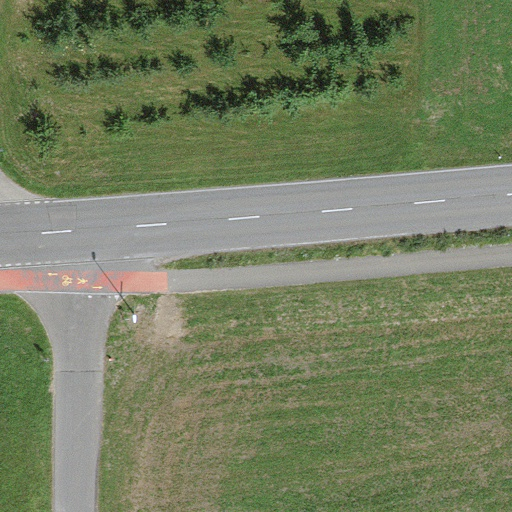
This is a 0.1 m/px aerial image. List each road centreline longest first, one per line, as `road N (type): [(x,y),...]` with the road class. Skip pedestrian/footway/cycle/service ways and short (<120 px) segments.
road 1 (primary): [(92,229),(511,196)]
road 2 (residential): [(92,229),(83,511)]
